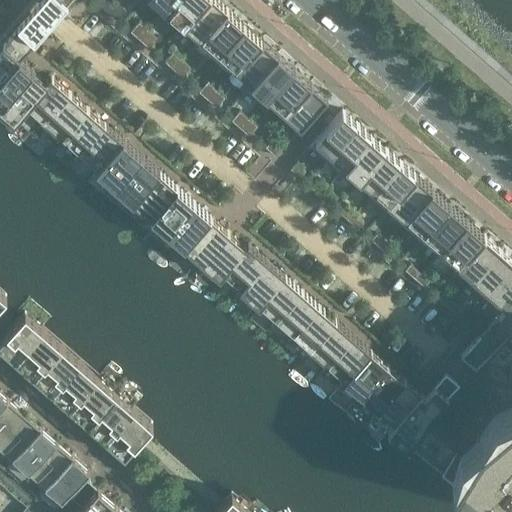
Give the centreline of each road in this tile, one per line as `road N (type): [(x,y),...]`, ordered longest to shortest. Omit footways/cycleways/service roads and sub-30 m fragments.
road 1 (tertiary): [(511,177),(309,0)]
road 2 (residential): [(0,372),(156,511)]
